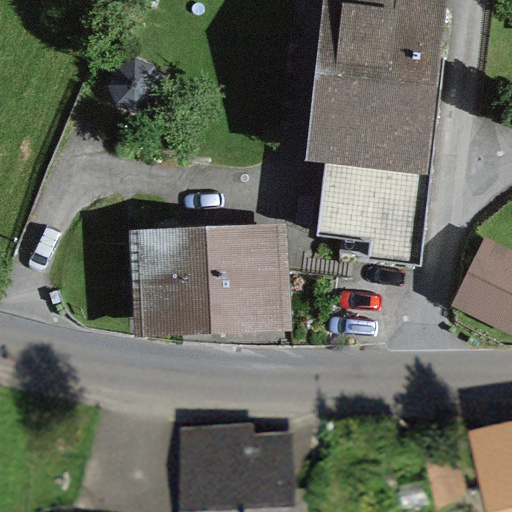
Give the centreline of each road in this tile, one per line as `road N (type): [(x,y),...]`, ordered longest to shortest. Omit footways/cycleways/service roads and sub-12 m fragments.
road 1 (unclassified): [(0,352),(122,382),(511,386)]
road 2 (track): [(481,0),(459,159)]
